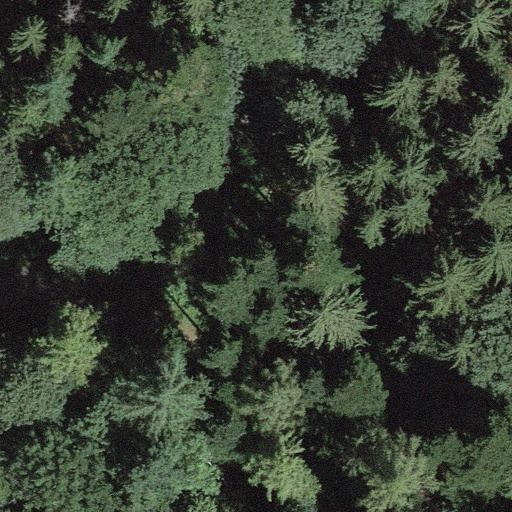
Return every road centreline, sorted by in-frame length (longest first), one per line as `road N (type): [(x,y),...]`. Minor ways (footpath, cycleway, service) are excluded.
road 1 (track): [(281,0),(250,92),(157,225),(79,284),(0,291)]
road 2 (track): [(292,0),(376,376)]
road 3 (track): [(79,284),(213,342),(376,376)]
road 4 (track): [(376,376),(442,511)]
road 5 (track): [(376,376),(511,391)]
